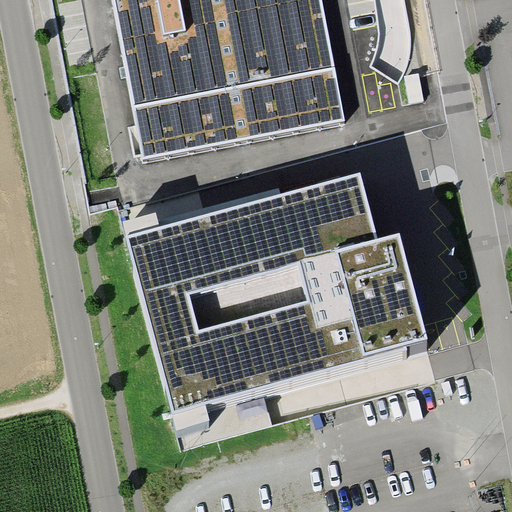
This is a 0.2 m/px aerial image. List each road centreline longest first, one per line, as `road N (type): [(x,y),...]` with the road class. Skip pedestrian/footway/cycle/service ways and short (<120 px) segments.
road 1 (tertiary): [(8,0),(106,511)]
road 2 (tertiary): [(433,0),(511,437)]
road 3 (unknown): [(496,353),(331,396),(321,440),(343,511)]
